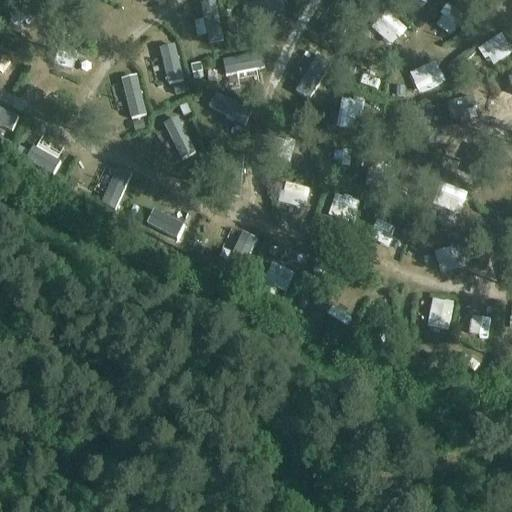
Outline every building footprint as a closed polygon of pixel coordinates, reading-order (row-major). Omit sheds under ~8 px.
[(216,3),(201,6),(209,46),(224,42),(216,3)] [(283,3),(244,6),(245,21),(284,18),(283,3)] [(348,3),(327,35),(340,43),(360,10),(348,3)] [(445,39),(465,23),(451,7),(432,22),(445,39)] [(385,11),(369,26),(389,48),(406,33),(385,11)] [(235,19),(228,21),(230,31),(238,29),(235,19)] [(501,37),(477,50),(488,70),(511,56),(501,37)] [(176,47),(161,51),(169,86),(184,83),(176,47)] [(0,73),(8,77),(16,56),(0,50),(0,73)] [(254,57),(223,62),(226,77),(256,72),(254,57)] [(317,59),(297,94),(310,101),(331,66),(317,59)] [(416,97),(443,85),(433,64),(406,76),(416,97)] [(202,65),(192,67),(194,75),(203,73),(202,65)] [(217,73),(208,73),(208,83),(217,83),(217,73)] [(137,79),(123,82),(132,121),(147,117),(137,79)] [(185,87),(175,90),(177,97),(186,95),(185,87)] [(216,95),(210,109),(245,127),(252,114),(216,95)] [(188,105),(180,108),(184,118),(192,114),(188,105)] [(413,123),(434,117),(431,106),(410,112),(413,123)] [(511,106),(498,110),(504,133),(511,131),(511,106)] [(0,110),(0,127),(13,134),(20,120),(0,110)] [(179,120),(165,127),(183,161),(196,155),(179,120)] [(144,122),(134,125),(136,133),(146,130),(144,122)] [(9,151),(12,144),(4,140),(0,147),(9,151)] [(222,150),(219,142),(210,145),(213,153),(222,150)] [(28,153),(20,149),(16,156),(24,160),(28,153)] [(34,149),(26,162),(52,178),(60,164),(34,149)] [(229,158),(226,188),(242,189),(244,160),(229,158)] [(118,170),(102,205),(116,212),(132,176),(118,170)] [(72,179),(67,187),(75,191),(79,183),(72,179)] [(302,211),(307,191),(282,184),(277,205),(302,211)] [(433,207),(458,217),(466,195),(442,186),(433,207)] [(355,221),(356,201),(330,200),(329,220),(355,221)] [(154,212),(147,225),(177,241),(184,227),(154,212)] [(376,220),(366,239),(387,249),(396,230),(376,220)] [(244,234),(225,272),(239,279),(258,241),(244,234)] [(197,243),(192,252),(199,256),(204,247),(197,243)] [(437,274),(465,269),(460,247),(433,252),(437,274)] [(286,296),(294,264),(272,258),(263,290),(286,296)] [(447,333),(452,303),(430,300),(426,330),(447,333)] [(330,309),(326,317),(345,328),(350,319),(330,309)] [(486,341),(490,321),(461,315),(457,335),(486,341)]
